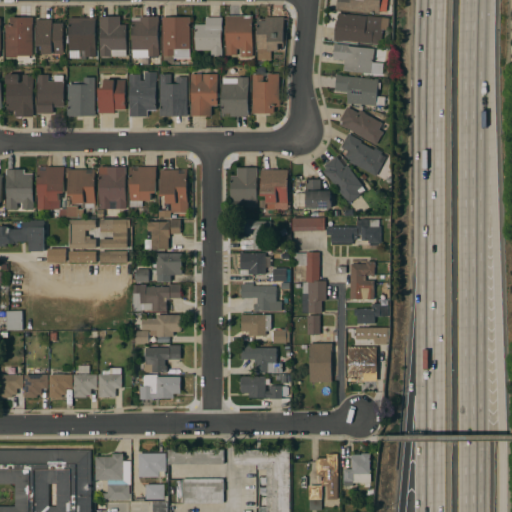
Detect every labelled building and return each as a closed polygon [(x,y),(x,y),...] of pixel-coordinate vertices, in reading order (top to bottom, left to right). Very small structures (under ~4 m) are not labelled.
[(337,9),(338,0),(387,0),(387,11),(380,10),(379,13),(337,9)] [(334,40),(336,21),(338,21),(339,13),(389,18),(388,30),(383,30),(381,45),(334,40)] [(100,16),(120,16),(120,25),(126,25),(126,56),(100,56),(100,16)] [(253,16),(253,57),(241,57),(241,49),(237,49),(237,55),(226,55),(226,16),(253,16)] [(17,56),(17,58),(6,58),(6,31),(5,31),(5,24),(10,24),(10,17),(33,17),(33,24),(32,56),(17,56)] [(159,56),(149,56),(149,57),(133,57),(132,21),(141,20),(141,17),(158,17),(159,56)] [(190,24),(189,24),(190,58),(174,58),(174,63),(163,63),(163,23),(162,23),(162,17),(190,17),(190,24)] [(284,43),(279,43),(279,51),(271,51),(271,60),(258,60),(257,17),(284,17),(284,43)] [(96,18),(96,57),(85,57),(85,50),(79,50),(79,58),(69,58),(69,18),(96,18)] [(222,18),(222,34),(222,56),(211,56),(211,50),(195,50),(195,25),(206,25),(206,18),(222,18)] [(52,20),(52,23),(63,23),(63,53),(42,54),(42,46),(37,46),(37,20),(52,20)] [(349,45),(349,46),(375,49),(373,62),(383,63),(382,74),(344,70),(345,60),(333,59),(335,43),(349,45)] [(157,110),(148,110),(148,117),(130,117),(130,83),(129,83),(129,74),(141,74),(141,80),(145,80),(145,72),(157,72),(157,110)] [(33,116),(15,117),(15,111),(7,111),(6,74),(18,74),(18,81),(22,81),(22,75),(33,74),(33,116)] [(187,116),(161,116),(160,74),(172,74),(172,83),(176,83),(176,77),(187,77),(187,116)] [(217,74),(218,105),(212,105),(212,116),(192,116),(191,74),(217,74)] [(279,100),(280,100),(280,106),(274,106),(274,113),(252,113),(252,75),(264,75),(264,81),(269,81),(269,74),(279,74),(279,100)] [(378,96),(385,97),(384,105),(377,104),(377,106),(347,103),(348,92),(335,91),(337,74),(342,75),(379,79),(378,96)] [(48,75),(48,81),(54,81),(54,75),(63,75),(63,81),(64,81),(64,106),(53,106),(53,113),(38,114),(37,75),(48,75)] [(68,84),(84,84),(84,77),(94,77),(94,110),(95,110),(95,116),(68,116),(68,84)] [(238,78),(238,77),(248,77),(249,116),(222,117),(222,84),(223,84),(223,78),(238,78)] [(126,109),(115,109),(115,113),(99,113),(99,87),(104,87),(104,80),(125,80),(126,109)] [(346,129),(341,126),(343,122),(340,120),(348,107),(359,113),(361,110),(366,112),(365,113),(383,123),(380,129),(384,132),(377,145),(347,128),(346,129)] [(376,176),(356,164),(355,165),(349,162),(350,160),(345,157),(348,151),(341,147),(349,133),(362,141),(361,143),(374,150),(375,148),(383,152),(382,154),(387,157),(376,176)] [(328,175),(327,176),(323,171),(326,169),(324,166),(337,156),(337,157),(339,156),(346,166),(348,164),(351,169),(351,170),(363,186),(362,186),(365,190),(360,194),(361,195),(349,204),(328,175)] [(64,167),(64,193),(59,193),(59,209),(66,209),(66,206),(77,206),(77,209),(83,209),(83,218),(59,218),(59,209),(38,209),(38,167),(64,167)] [(126,167),(126,209),(99,209),(99,173),(107,173),(107,167),(126,167)] [(157,167),(157,193),(151,193),(151,200),(142,200),(142,206),(130,207),(130,167),(157,167)] [(257,208),(247,208),(247,201),(231,201),(231,176),(237,176),(237,168),(257,167),(257,208)] [(24,169),(24,173),(33,173),(33,209),(22,209),(22,203),(17,203),(17,209),(6,209),(6,170),(24,169)] [(95,169),(95,208),(84,208),(84,203),(74,204),(74,196),(69,196),(68,169),(95,169)] [(188,169),(188,212),(177,212),(177,217),(158,217),(158,211),(171,211),(171,204),(166,204),(166,196),(161,196),(161,170),(188,169)] [(261,170),(288,170),(288,204),(266,204),(266,196),(261,196),(261,170)] [(321,190),(331,190),(331,203),(332,203),(332,208),(306,208),(306,207),(296,207),(296,193),(306,193),(306,179),(321,179),(321,190)] [(324,217),(324,230),(293,231),(292,218),(324,217)] [(96,219),(96,229),(91,229),(91,230),(85,230),(85,236),(90,236),(90,239),(96,239),(96,248),(70,249),(70,220),(96,219)] [(127,219),(127,248),(100,248),(100,239),(113,239),(113,230),(107,230),(107,229),(100,229),(100,219),(127,219)] [(169,222),(169,219),(181,219),(181,234),(170,234),(170,238),(169,238),(169,249),(145,249),(145,239),(151,239),(151,231),(148,231),(148,222),(169,222)] [(357,227),(357,220),(361,220),(361,219),(379,220),(379,227),(381,227),(381,244),(377,244),(377,246),(370,246),(370,243),(369,243),(369,241),(361,241),(362,236),(358,236),(358,240),(352,240),(352,245),(331,245),(331,235),(326,235),(326,227),(357,227)] [(0,226),(8,226),(8,229),(22,229),(23,220),(44,221),(44,251),(23,251),(23,241),(16,241),(16,244),(0,243),(0,226)] [(271,239),(274,239),(274,248),(271,248),(271,249),(253,249),(253,233),(235,233),(235,221),(270,221),(271,239)] [(65,249),(66,262),(48,263),(48,249),(65,249)] [(96,251),(96,262),(69,262),(69,251),(96,251)] [(127,251),(127,262),(100,263),(100,251),(127,251)] [(182,253),(182,275),(157,275),(157,253),(182,253)] [(266,253),(266,274),(249,274),(249,270),(242,270),(242,253),(266,253)] [(319,281),(326,281),(326,301),(322,301),(322,313),(308,313),(308,293),(303,294),(303,282),(306,282),(306,265),(294,265),(294,253),(319,253),(319,281)] [(351,264),(355,264),(355,263),(358,263),(358,264),(366,264),(366,261),(375,261),(375,264),(376,264),(376,267),(375,267),(375,276),(371,275),(366,275),(366,280),(375,280),(375,300),(350,299),(351,264)] [(286,268),(286,281),(273,281),(273,268),(286,268)] [(148,269),(149,282),(136,282),(135,269),(148,269)] [(277,301),(282,301),(282,311),(256,311),(255,305),(258,305),(257,297),(242,297),(242,284),(253,283),(253,287),(276,286),(277,301)] [(169,287),(169,284),(180,284),(180,298),(165,298),(165,301),(167,301),(167,311),(145,311),(145,303),(146,303),(146,287),(169,287)] [(372,309),(372,304),(381,304),(381,305),(389,305),(389,316),(376,316),(376,323),(357,323),(357,315),(354,315),(354,309),(372,309)] [(22,311),(22,330),(7,330),(6,311),(22,311)] [(265,314),(266,336),(249,336),(249,331),(242,331),(241,315),(265,314)] [(181,315),(181,332),(174,331),(174,336),(157,336),(157,334),(150,334),(150,330),(142,330),(142,318),(157,318),(157,315),(181,315)] [(320,335),(307,335),(307,315),(320,315),(320,335)] [(356,328),(388,328),(388,344),(375,344),(375,342),(374,342),(374,339),(356,339),(356,328)] [(287,330),(286,343),(273,343),(273,330),(287,330)] [(149,331),(149,343),(136,343),(136,331),(149,331)] [(310,343),(331,343),(331,382),(310,382),(310,343)] [(181,359),(165,359),(165,366),(167,366),(167,372),(143,373),(143,364),(146,364),(146,348),(169,348),(169,345),(181,345),(181,359)] [(276,363),(282,363),(282,373),(255,373),(255,360),(241,360),(241,345),(254,345),(254,348),(276,348),(276,363)] [(377,347),(377,381),(348,381),(348,347),(377,347)] [(79,374),(79,366),(89,365),(90,374),(97,374),(97,388),(91,389),(91,394),(87,395),(87,397),(74,398),(74,374),(79,374)] [(122,388),(115,388),(115,397),(99,397),(99,374),(102,374),(102,371),(109,371),(109,368),(121,368),(122,388)] [(23,375),(23,388),(17,388),(17,395),(13,395),(13,398),(1,398),(1,375),(23,375)] [(48,375),(48,389),(42,389),(42,395),(37,395),(37,397),(25,397),(25,375),(48,375)] [(72,375),(72,388),(66,388),(66,395),(62,395),(62,397),(49,397),(49,375),(72,375)] [(158,375),(158,377),(180,377),(180,394),(173,394),(173,398),(153,398),(153,399),(140,399),(140,386),(144,386),(144,375),(158,375)] [(266,376),(266,391),(269,391),(269,386),(282,386),(282,399),(270,399),(270,398),(249,398),(249,393),(242,393),(242,376),(266,376)] [(0,450),(90,450),(90,511),(0,511),(0,507),(14,507),(14,484),(0,484),(0,450)] [(224,450),(224,464),(177,465),(177,468),(168,468),(168,470),(166,470),(166,471),(165,471),(165,477),(139,477),(139,453),(168,453),(168,450),(224,450)] [(289,511),(267,511),(267,469),(257,469),(257,464),(234,464),(234,450),(289,450),(289,511)] [(112,457),(113,453),(123,453),(123,461),(131,461),(130,484),(129,484),(129,500),(107,499),(107,498),(102,498),(102,493),(108,493),(108,480),(95,480),(95,457),(112,457)] [(338,500),(327,500),(327,486),(321,486),(321,510),(309,510),(309,500),(308,500),(308,485),(321,485),(321,475),(316,475),(316,460),(318,460),(318,458),(326,458),(326,454),(338,454),(338,500)] [(361,455),(361,454),(370,454),(370,474),(371,474),(371,488),(353,488),(353,489),(351,489),(351,494),(343,494),(343,455),(361,455)] [(182,479),(223,479),(223,502),(182,503),(182,479)] [(164,484),(164,499),(146,499),(146,484),(164,484)]
